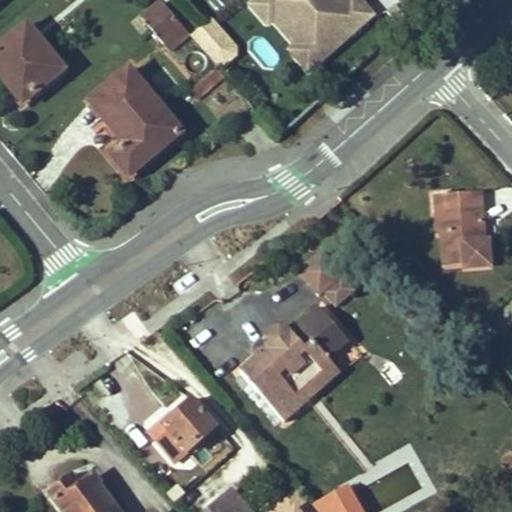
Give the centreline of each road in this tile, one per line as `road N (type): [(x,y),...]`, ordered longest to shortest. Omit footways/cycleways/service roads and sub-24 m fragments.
road 1 (tertiary): [(428,55),(295,180),(198,210),(88,288)]
road 2 (residential): [(0,179),(88,288)]
road 3 (residential): [(511,147),(428,55)]
